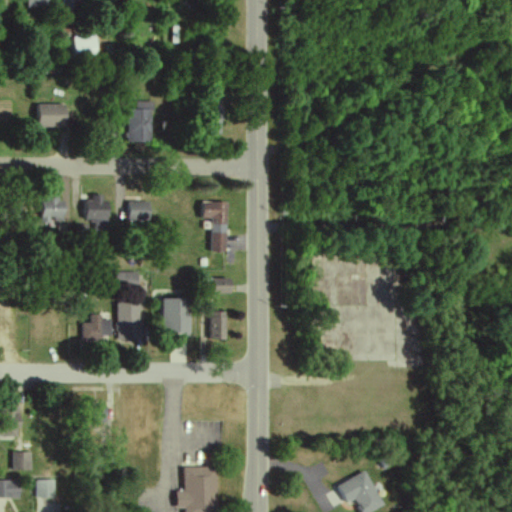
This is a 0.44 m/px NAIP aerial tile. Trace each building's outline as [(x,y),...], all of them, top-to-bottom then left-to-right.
[(48,0),(26,0),(27,8),(48,9),(48,0)] [(95,36),(73,37),(74,58),(96,58),(95,36)] [(149,143),(151,103),(134,102),(134,110),(126,110),(126,142),(149,143)] [(66,127),(66,105),(38,105),(39,128),(66,127)] [(209,135),(220,134),(220,107),(208,107),(209,135)] [(63,222),(64,198),(40,198),(39,223),(51,223),(51,221),(63,222)] [(108,202),(100,202),(99,198),(84,198),(85,223),(108,223),(108,202)] [(149,222),(149,202),(128,201),(127,221),(149,222)] [(210,219),(209,252),(225,252),(226,203),(201,202),(200,219),(210,219)] [(137,272),(115,272),(115,288),(138,287),(137,272)] [(213,294),(231,294),(231,279),(213,279),(213,294)] [(189,300),(162,299),(161,334),(188,334),(189,300)] [(116,303),(116,341),(140,341),(139,303),(116,303)] [(226,313),(209,312),(208,340),(225,340),(226,313)] [(80,323),(81,341),(101,341),(100,337),(110,336),(110,320),(100,320),(100,315),(88,315),(89,323),(80,323)] [(22,408),(5,405),(0,427),(0,434),(15,438),(22,408)] [(106,406),(89,406),(90,423),(106,423),(106,406)] [(12,471),(30,471),(31,453),(12,452),(12,471)] [(216,511),(216,467),(183,468),(184,491),(175,492),(175,509),(183,508),(183,511),(216,511)] [(336,486),(345,504),(353,500),(359,511),(370,511),(382,506),(364,471),(336,486)] [(0,498),(19,499),(19,481),(0,480),(0,498)] [(35,498),(53,499),(54,481),(35,480),(35,498)]
